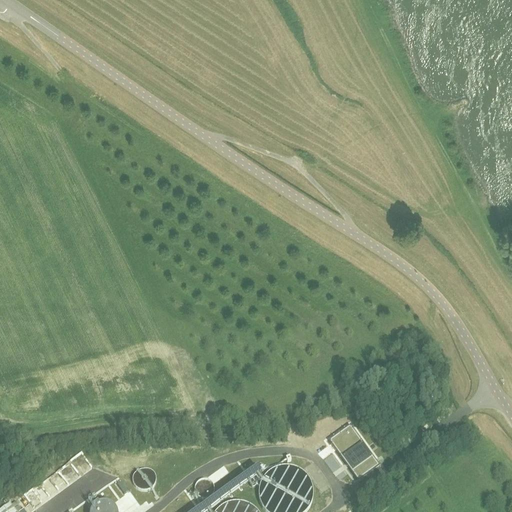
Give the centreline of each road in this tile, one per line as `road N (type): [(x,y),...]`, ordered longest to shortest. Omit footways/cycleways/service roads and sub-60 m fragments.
road 1 (tertiary): [(5,0),(405,266),(434,292),(511,414)]
road 2 (track): [(355,233),(295,165),(198,133)]
